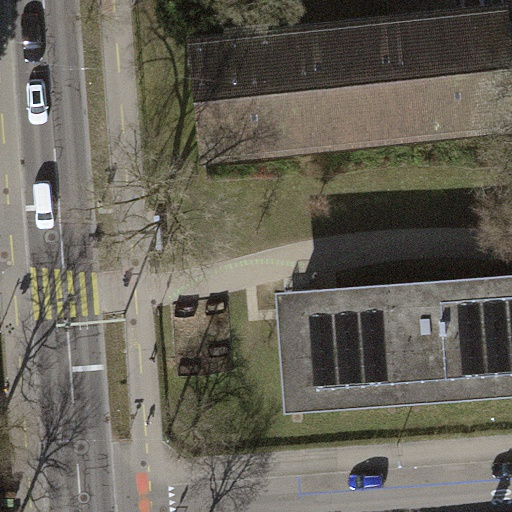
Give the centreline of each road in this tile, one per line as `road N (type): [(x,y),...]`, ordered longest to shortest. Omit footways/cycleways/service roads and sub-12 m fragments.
road 1 (secondary): [(82,511),(45,0)]
road 2 (residential): [(511,485),(85,511)]
